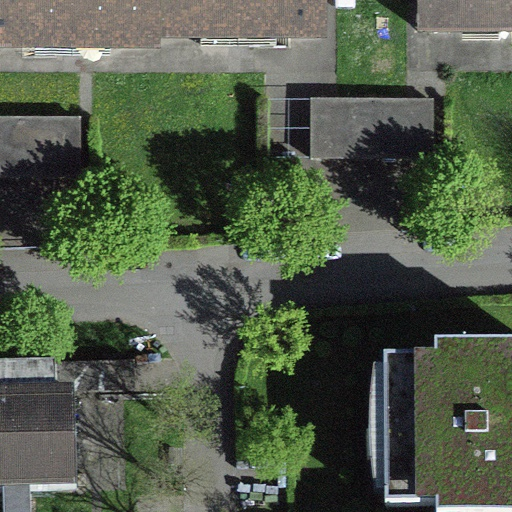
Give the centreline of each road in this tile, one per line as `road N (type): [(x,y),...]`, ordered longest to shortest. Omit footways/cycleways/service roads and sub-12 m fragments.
road 1 (residential): [(511,263),(200,282)]
road 2 (residential): [(203,511),(200,282)]
road 3 (residential): [(200,282),(0,288)]
